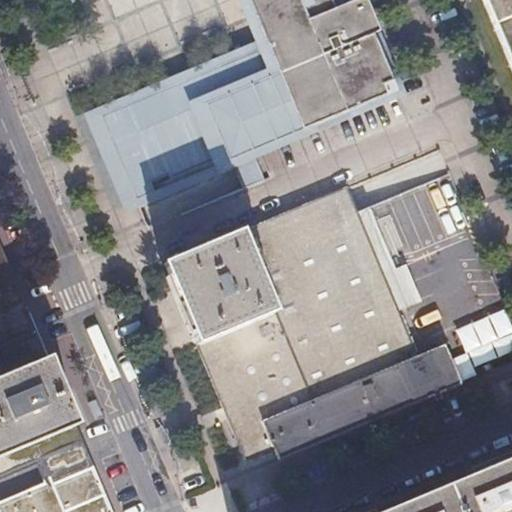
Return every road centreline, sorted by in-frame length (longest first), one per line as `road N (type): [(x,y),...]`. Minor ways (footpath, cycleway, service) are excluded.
road 1 (residential): [(65,279),(455,115)]
road 2 (residential): [(161,511),(65,279)]
road 3 (residential): [(305,511),(511,427)]
road 4 (residential): [(65,279),(0,121)]
road 5 (residential): [(455,115),(511,252)]
road 6 (residential): [(408,0),(455,115)]
